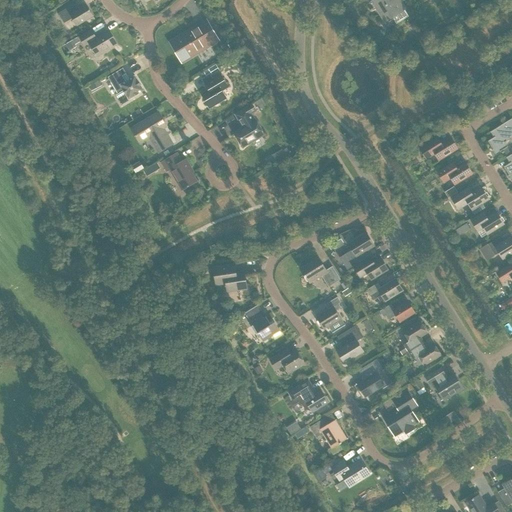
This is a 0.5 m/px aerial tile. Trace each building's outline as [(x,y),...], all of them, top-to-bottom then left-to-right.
[(397,24),(409,16),(398,0),(375,0),(376,2),(374,3),(384,19),(391,15),(397,24)] [(77,26),(93,16),(86,5),(75,12),(71,6),(59,13),(64,23),(72,18),(77,26)] [(218,40),(207,20),(169,43),(181,62),(198,52),(199,53),(204,50),(204,48),(218,40)] [(98,55),(116,45),(108,30),(96,38),(92,31),(80,38),(87,50),(93,47),(98,55)] [(79,42),(77,38),(62,47),(65,51),(68,49),(70,51),(77,47),(75,45),(79,42)] [(216,65),(209,69),(212,75),(219,70),(216,65)] [(108,77),(118,93),(116,95),(121,104),(144,90),(135,75),(130,79),(123,68),(108,77)] [(213,88),(209,90),(201,94),(210,108),(226,98),(222,90),(228,87),(221,74),(209,82),(213,88)] [(92,91),(103,85),(100,80),(90,86),(92,91)] [(252,114),(256,111),(252,104),(235,114),(243,127),(234,133),(243,148),(265,134),(252,114)] [(160,152),(172,144),(162,128),(166,126),(159,113),(132,129),(139,142),(150,135),(160,152)] [(503,150),(508,157),(511,154),(507,147),(508,147),(505,142),(511,137),(511,118),(490,132),(494,137),(488,141),(496,154),(503,150)] [(439,160),(458,149),(451,138),(437,146),(434,141),(420,149),(426,159),(435,153),(439,160)] [(188,187),(197,182),(189,168),(191,167),(186,159),(182,162),(177,153),(161,163),(167,172),(170,170),(182,190),(188,186),(188,187)] [(140,162),(132,167),(136,172),(137,174),(144,169),(140,162)] [(453,171),(450,165),(437,173),(443,182),(450,178),(455,185),(473,173),(466,163),(453,171)] [(157,164),(151,167),(154,172),(160,169),(157,164)] [(468,188),(451,198),(458,209),(463,206),(468,203),(474,213),(484,207),(482,203),(488,199),(481,187),(472,193),(468,188)] [(487,235),(504,224),(497,213),(487,219),(484,213),(472,221),(478,232),(484,229),(487,235)] [(460,235),(470,229),(467,223),(456,230),(460,235)] [(366,233),(348,244),(352,250),(340,257),(347,269),(362,260),(359,255),(374,246),(366,233)] [(493,254),(494,256),(499,253),(503,259),(511,253),(511,237),(502,243),(499,238),(488,245),(488,246),(481,251),(486,259),(493,254)] [(333,240),(327,243),(331,249),(337,245),(333,240)] [(329,286),(340,279),(333,267),(327,271),(318,257),(311,261),(311,262),(300,269),(305,277),(306,277),(310,283),(322,275),(329,286)] [(369,265),(366,260),(354,268),(358,274),(359,273),(362,277),(367,273),(371,280),(388,270),(381,258),(369,265)] [(511,263),(511,265),(497,273),(503,282),(511,277),(511,263)] [(228,283),(229,291),(242,289),(243,291),(245,293),(248,293),(250,292),(251,290),(252,288),(251,285),(249,284),(246,284),(245,274),(236,275),(235,265),(214,268),(216,284),(228,283)] [(385,301),(402,291),(395,280),(381,288),(378,283),(367,290),(373,300),(381,295),(385,301)] [(346,281),(341,285),(344,289),(349,286),(346,281)] [(345,325),(341,318),(336,311),(341,308),(339,303),(341,302),(338,297),(326,304),(329,309),(317,317),(324,329),(329,326),(333,332),(345,325)] [(400,322),(415,312),(408,301),(395,310),(391,304),(380,311),(384,317),(386,316),(389,320),(396,315),(400,322)] [(256,306),(246,312),(250,318),(247,320),(256,334),(258,333),(263,341),(274,335),(275,337),(281,333),(275,322),(274,322),(273,320),(269,322),(266,317),(264,318),(260,312),(256,306)] [(373,328),(368,319),(363,322),(368,331),(373,328)] [(420,321),(403,331),(410,342),(405,345),(409,352),(419,345),(416,340),(428,333),(420,321)] [(356,340),(362,337),(356,327),(339,337),(345,347),(338,351),(345,363),(363,351),(356,340)] [(418,355),(424,366),(441,355),(434,343),(422,350),(419,345),(409,352),(413,358),(418,355)] [(291,354),(288,348),(270,360),(276,370),(283,365),(288,373),(305,363),(297,350),(291,354)] [(391,383),(383,370),(377,360),(360,371),(366,380),(359,385),(366,396),(382,386),(383,388),(391,383)] [(260,365),(254,369),(257,374),(263,371),(260,365)] [(444,400),(462,388),(453,375),(446,379),(444,375),(446,375),(441,368),(426,377),(430,384),(433,382),(435,386),(444,400)] [(317,393),(312,385),(308,379),(288,392),(290,395),(286,397),(292,407),(300,403),(301,404),(302,404),(305,409),(314,411),(316,410),(318,414),(326,409),(324,405),(329,402),(322,391),(317,393)] [(404,380),(394,386),(398,392),(408,385),(404,380)] [(420,381),(413,385),(417,392),(424,388),(420,381)] [(409,407),(415,403),(408,392),(394,401),(398,408),(383,417),(395,435),(405,429),(407,433),(414,429),(412,424),(418,421),(409,407)] [(317,437),(323,433),(332,447),(329,450),(328,452),(331,456),(330,456),(331,457),(344,449),(340,443),(348,438),(346,439),(335,421),(337,419),(336,419),(326,425),(322,419),(310,427),(317,437)] [(291,426),(287,428),(291,435),(295,432),(291,426)] [(333,470),(337,475),(339,480),(345,476),(351,485),(368,475),(360,461),(352,466),(351,464),(347,466),(344,461),(332,468),(333,469),(333,470)] [(315,474),(315,475),(319,481),(326,477),(325,475),(333,470),(333,469),(332,468),(330,465),(315,474)] [(505,488),(498,492),(507,506),(511,502),(511,479),(503,485),(505,488)] [(499,511),(494,503),(487,507),(479,495),(466,503),(471,511),(499,511)]
